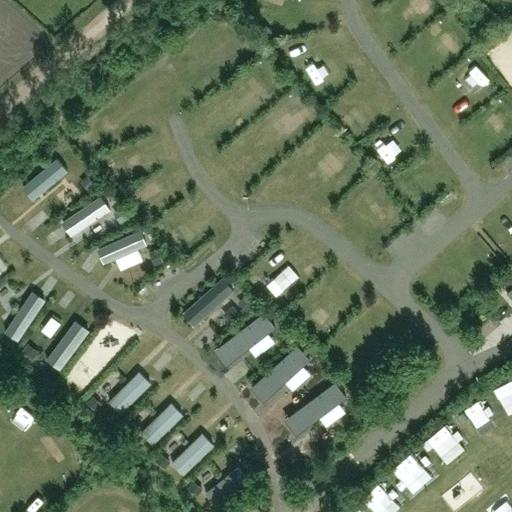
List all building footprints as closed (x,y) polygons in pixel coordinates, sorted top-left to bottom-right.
[(284,10),(285,0),(262,0),(262,7),(284,10)] [(414,23),(437,5),(433,0),(414,0),(403,9),(414,23)] [(445,58),(466,40),(450,21),(429,39),(445,58)] [(267,26),(263,29),(271,38),(274,35),(267,26)] [(207,32),(169,65),(180,78),(219,45),(207,32)] [(281,118),(299,132),(310,118),(292,104),(281,118)] [(336,141),(310,156),(321,174),(346,159),(336,141)] [(24,187),(35,200),(69,172),(58,159),(24,187)] [(62,221),(73,236),(109,211),(99,196),(62,221)] [(113,196),(105,202),(123,225),(131,219),(113,196)] [(96,250),(102,264),(146,245),(140,231),(96,250)] [(458,294),(472,282),(456,261),(441,273),(458,294)] [(222,279),(182,315),(193,327),(233,291),(222,279)] [(5,331),(19,341),(48,302),(34,292),(5,331)] [(234,330),(247,350),(279,330),(266,310),(234,330)] [(304,320),(319,333),(326,325),(311,312),(304,320)] [(48,361),(62,371),(90,332),(77,322),(48,361)] [(283,390),(316,361),(301,343),(267,371),(283,390)] [(107,403),(119,415),(151,384),(139,372),(107,403)] [(312,417),(348,394),(335,374),(299,396),(312,417)] [(471,409),(489,434),(502,425),(485,400),(471,409)] [(172,404),(140,434),(152,446),(184,416),(172,404)] [(443,464),(456,455),(441,433),(427,442),(443,464)] [(169,464),(181,476),(212,446),(201,435),(169,464)] [(238,469),(205,494),(214,507),(248,481),(238,469)] [(57,497),(70,482),(62,475),(48,490),(57,497)] [(380,511),(398,511),(405,506),(383,484),(368,499),(380,511)] [(85,511),(99,511),(105,508),(93,492),(78,502),(85,511)] [(491,511),(492,511),(511,511),(511,500),(506,495),(491,511)] [(35,511),(20,498),(10,508),(14,511),(35,511)] [(126,511),(152,511),(141,499),(127,511),(126,511)]
